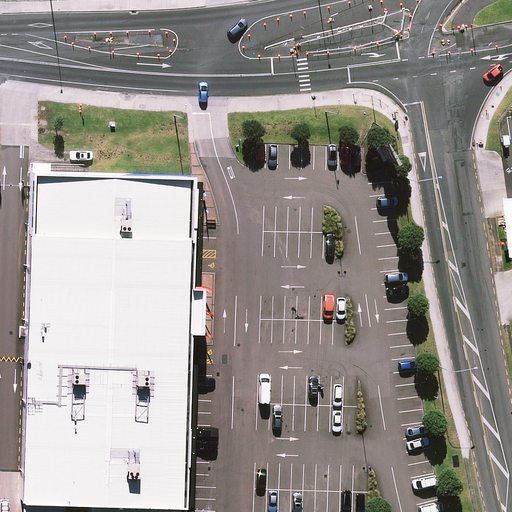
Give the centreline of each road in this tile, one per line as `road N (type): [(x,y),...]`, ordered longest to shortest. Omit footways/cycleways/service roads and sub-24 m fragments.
road 1 (tertiary): [(402,51),(362,63),(213,75),(114,70),(20,48)]
road 2 (tertiary): [(20,48),(72,30),(223,29),(368,0)]
road 3 (residential): [(510,511),(442,165)]
road 4 (tertiary): [(511,49),(466,101),(442,165)]
road 5 (residential): [(442,165),(424,141),(402,51)]
